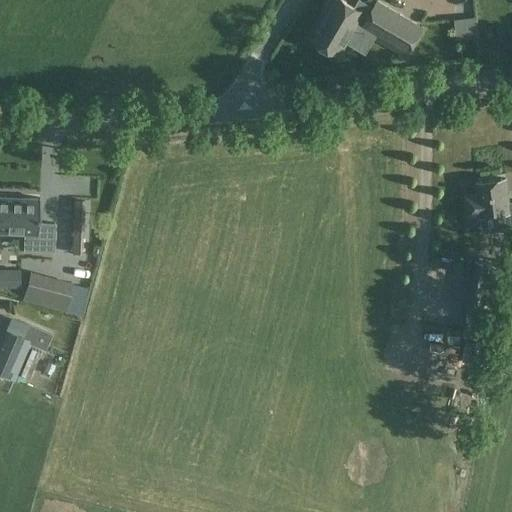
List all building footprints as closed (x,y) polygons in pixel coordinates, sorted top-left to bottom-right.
[(421,28),(378,3),(370,16),(343,0),(329,0),(323,11),(326,13),(311,37),(339,54),(355,26),(362,30),(361,32),(365,34),(366,32),(405,55),(421,28)] [(477,182),(478,194),(466,196),(468,215),(481,214),(481,216),(497,213),(498,224),(504,223),(504,229),(511,227),(511,201),(509,202),(505,178),(477,182)] [(0,196),(0,231),(23,232),(23,245),(23,248),(25,248),(53,249),(54,222),(38,221),(39,197),(31,197),(28,197),(0,196)] [(73,199),(71,253),(81,253),(84,199),(73,199)] [(474,260),(472,269),(464,311),(490,316),(499,265),(474,260)] [(64,310),(71,285),(70,285),(69,290),(30,280),(31,275),(30,275),(24,299),(64,310)] [(55,335),(32,325),(15,318),(8,333),(5,331),(0,342),(0,374),(15,381),(16,380),(31,345),(48,352),(55,335)]
